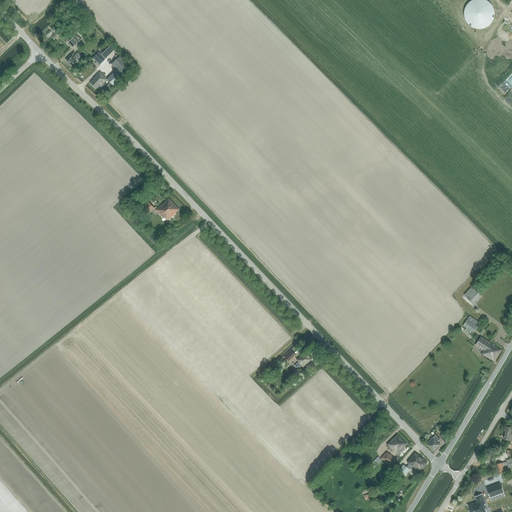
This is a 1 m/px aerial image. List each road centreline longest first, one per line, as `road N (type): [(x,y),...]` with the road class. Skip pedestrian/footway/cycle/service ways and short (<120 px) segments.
road 1 (tertiary): [(438,464),(198,205),(39,53)]
road 2 (tertiary): [(438,464),(511,346)]
